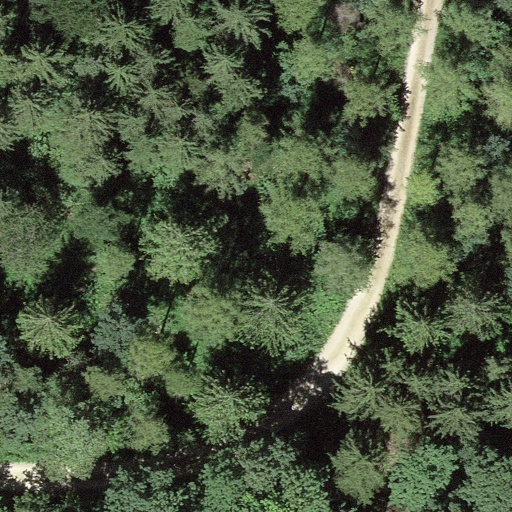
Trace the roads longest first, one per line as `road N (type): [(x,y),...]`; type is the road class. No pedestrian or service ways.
road 1 (track): [(435,0),(373,280),(332,371)]
road 2 (track): [(0,469),(54,473),(198,460),(332,371)]
road 3 (track): [(332,371),(325,511)]
